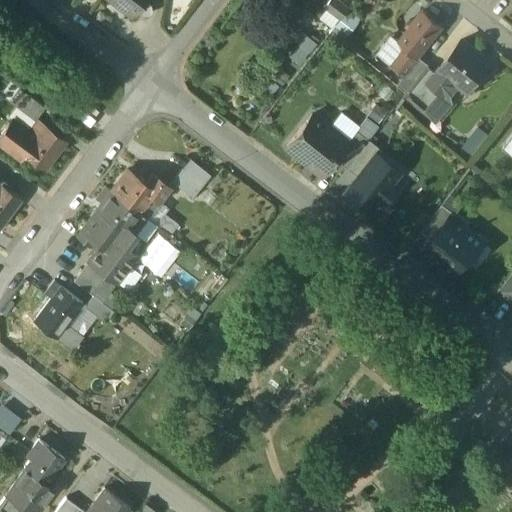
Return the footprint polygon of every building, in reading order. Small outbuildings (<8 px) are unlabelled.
[(111,0),(130,14),(132,12),(136,14),(141,15),(146,14),(149,10),(149,6),(147,1),(146,0),(111,0)] [(340,19),(348,8),(337,0),(328,0),(324,7),(340,19)] [(422,10),(397,41),(404,47),(390,65),(403,75),(418,56),(416,54),(440,24),(422,10)] [(301,62),(315,44),(301,33),(295,41),(298,44),(291,53),(301,62)] [(489,63),(461,40),(440,66),(452,76),(457,80),(457,81),(467,89),(489,63)] [(427,64),(418,56),(403,75),(395,85),(405,93),(427,64)] [(405,93),(404,94),(413,100),(436,71),(427,64),(405,93)] [(436,71),(413,100),(425,110),(440,92),(452,76),(440,66),(436,71)] [(452,76),(440,92),(444,95),(451,94),(457,86),(457,81),(457,80),(452,76)] [(10,81),(1,94),(9,100),(18,88),(10,81)] [(44,107),(18,88),(9,100),(34,120),(44,107)] [(359,122),(372,130),(385,109),(372,101),(359,122)] [(310,114),(285,145),(321,173),(333,159),(346,142),(345,142),(310,114)] [(29,132),(29,133),(33,136),(22,151),(23,152),(45,168),(65,141),(38,121),(29,132)] [(21,133),(8,122),(0,132),(0,143),(19,157),(23,152),(22,151),(33,136),(29,133),(29,132),(24,128),(21,133)] [(354,130),(345,142),(346,142),(333,159),(346,169),(368,140),(354,130)] [(511,133),(502,147),(511,155),(511,133)] [(368,140),(346,169),(357,177),(376,153),(379,148),(368,140)] [(357,177),(345,192),(369,211),(382,195),(385,198),(393,188),(387,183),(398,170),(376,153),(357,177)] [(210,175),(190,159),(171,182),(191,198),(210,175)] [(144,183),(127,170),(111,191),(138,211),(150,196),(157,201),(168,187),(151,174),(144,183)] [(0,223),(19,199),(0,183),(0,223)] [(138,211),(111,191),(95,212),(112,224),(105,233),(110,237),(123,246),(133,233),(126,228),(138,211)] [(455,214),(442,204),(419,232),(429,239),(428,241),(428,245),(450,216),(452,218),(455,214)] [(154,223),(138,211),(126,228),(133,233),(134,232),(142,239),(154,223)] [(112,224),(95,212),(77,236),(88,245),(92,240),(99,245),(102,247),(110,237),(105,233),(112,224)] [(452,218),(450,216),(428,245),(430,256),(453,274),(469,254),(474,253),(480,246),(484,245),(487,242),(478,235),(474,235),(452,218)] [(123,246),(110,237),(102,247),(99,245),(87,260),(114,280),(134,254),(123,246)] [(106,275),(87,260),(72,280),(92,295),(106,275)] [(511,271),(497,290),(511,301),(511,271)] [(59,286),(33,320),(56,337),(81,303),(59,286)] [(109,308),(92,295),(84,306),(101,319),(109,308)] [(459,444),(437,428),(437,429),(438,430),(419,455),(421,464),(428,469),(438,470),(457,444),(458,445),(459,444)] [(63,458),(37,438),(29,449),(33,453),(22,467),(44,483),(63,458)] [(44,483),(22,467),(0,496),(0,509),(3,511),(34,511),(52,489),(44,483)] [(104,487),(85,511),(126,511),(130,507),(104,487)] [(64,497),(52,511),(69,511),(75,505),(64,497)]
